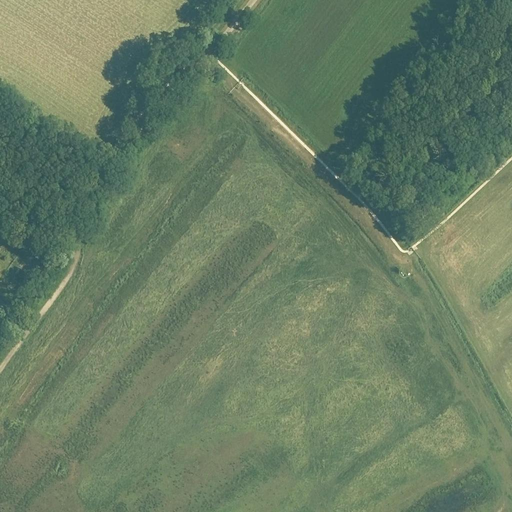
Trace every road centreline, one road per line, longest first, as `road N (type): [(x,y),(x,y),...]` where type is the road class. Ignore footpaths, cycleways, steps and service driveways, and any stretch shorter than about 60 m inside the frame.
road 1 (track): [(210,53),(133,138),(72,229)]
road 2 (track): [(72,229),(78,254),(62,288),(0,372)]
